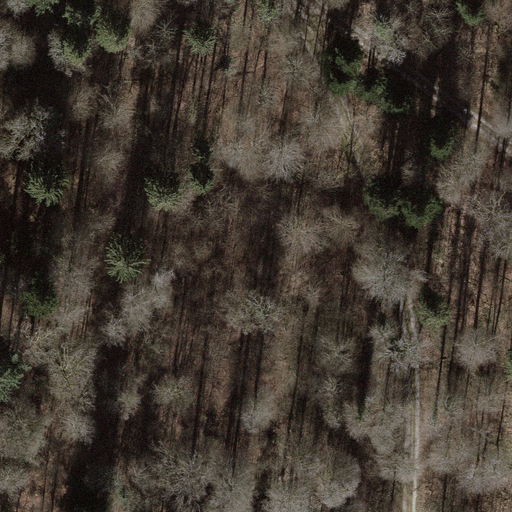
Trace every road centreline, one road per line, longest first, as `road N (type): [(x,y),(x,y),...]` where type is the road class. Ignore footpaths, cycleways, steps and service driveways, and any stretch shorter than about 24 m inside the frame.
road 1 (track): [(294,0),(373,173),(406,299),(410,511)]
road 2 (track): [(306,0),(511,150)]
road 3 (track): [(153,0),(126,26),(0,74)]
